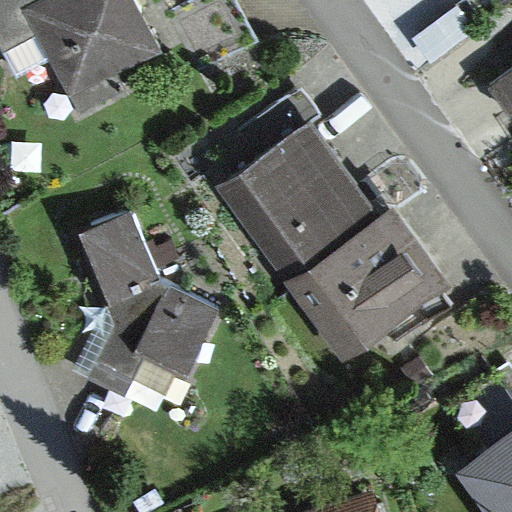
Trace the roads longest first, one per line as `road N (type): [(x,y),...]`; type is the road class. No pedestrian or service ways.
road 1 (residential): [(329,0),(511,239)]
road 2 (residential): [(0,300),(81,511)]
